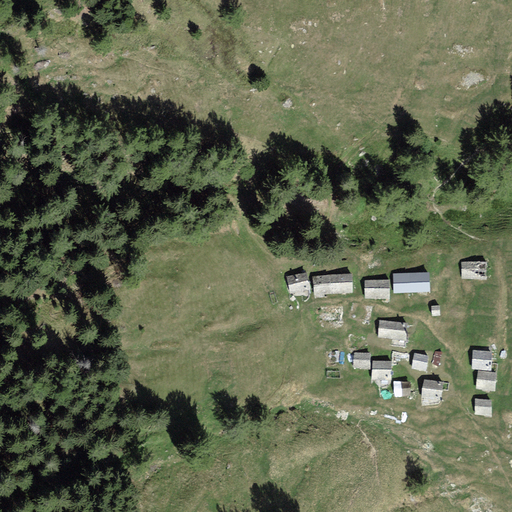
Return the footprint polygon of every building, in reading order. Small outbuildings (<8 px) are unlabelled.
[(486,263),(462,263),(461,279),(486,279),(486,263)] [(306,273),(287,277),(290,293),(310,289),(306,273)] [(429,274),(393,274),(394,293),(429,292),(429,274)] [(351,275),(313,278),(314,295),(352,292),(351,275)] [(389,281),(365,281),(365,298),(389,298),(389,281)] [(439,306),(431,307),(432,316),(440,315),(439,306)] [(406,324),(379,321),(378,337),(405,339),(406,324)] [(492,352),(473,351),(472,369),(490,370),(492,352)] [(441,353),(435,352),(433,363),(438,364),(441,353)] [(370,354),(354,353),(354,368),(369,369),(370,354)] [(429,357),(414,354),(411,369),(426,371),(429,357)] [(391,362),(373,361),(372,379),(390,380),(391,362)] [(496,373),(478,372),(476,389),(494,391),(496,373)] [(443,383),(424,380),(422,397),(440,400),(443,383)] [(410,383),(394,382),(394,396),(410,396),(410,383)] [(491,400),(476,400),(475,415),(491,415),(491,400)]
